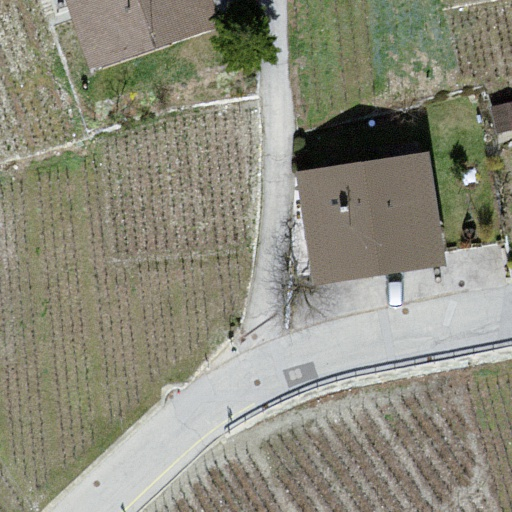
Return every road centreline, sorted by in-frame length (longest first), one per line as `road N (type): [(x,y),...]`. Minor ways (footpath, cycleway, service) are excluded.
road 1 (unclassified): [(511,313),(264,371),(103,511)]
road 2 (track): [(270,0),(278,110),(264,371)]
